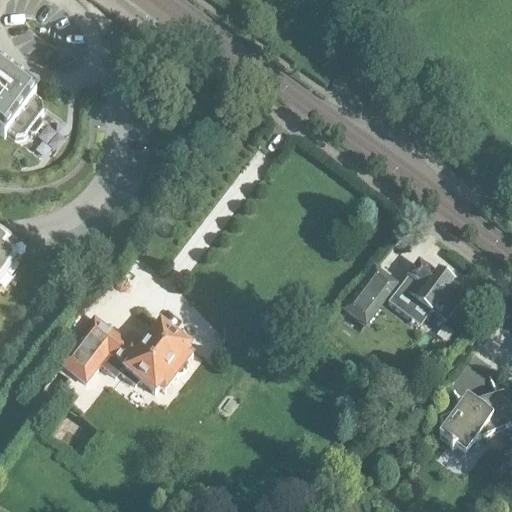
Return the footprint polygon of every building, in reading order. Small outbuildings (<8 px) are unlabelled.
[(0,136),(4,140),(7,136),(15,143),(23,143),(28,136),(30,138),(35,138),(43,128),(43,123),(40,120),(45,114),(42,106),(34,100),(36,97),(11,78),(0,69),(0,136)] [(0,291),(23,261),(0,243),(0,291)] [(445,326),(464,300),(450,290),(452,287),(437,276),(435,279),(418,266),(397,293),(429,317),(430,315),(445,326)] [(353,304),(352,304),(341,319),(351,328),(360,317),(373,327),(388,307),(365,289),(353,304)] [(87,354),(70,378),(86,390),(101,371),(116,383),(120,378),(136,391),(138,387),(156,401),(161,394),(165,397),(178,380),(180,380),(183,379),(186,376),(188,373),(188,370),(187,367),(193,361),(187,356),(190,352),(160,329),(153,339),(149,337),(141,346),(130,338),(124,345),(94,322),(76,346),(87,354)] [(87,354),(76,346),(59,368),(70,378),(87,354)] [(439,439),(449,447),(451,451),(453,450),(465,459),(479,440),(511,426),(511,403),(502,396),(474,408),(466,402),(456,415),(439,423),(443,433),(439,439)]
